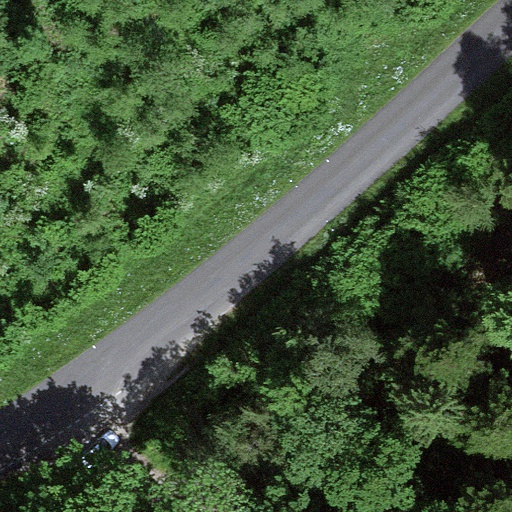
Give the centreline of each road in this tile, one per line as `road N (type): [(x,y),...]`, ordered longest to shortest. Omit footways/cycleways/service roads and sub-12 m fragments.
road 1 (tertiary): [(508,0),(48,411),(0,442)]
road 2 (track): [(48,411),(184,511)]
